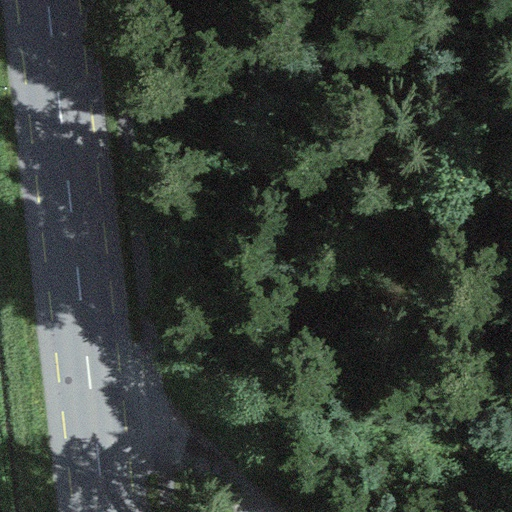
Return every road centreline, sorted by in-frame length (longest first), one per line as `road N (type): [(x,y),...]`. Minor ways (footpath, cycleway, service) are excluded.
road 1 (primary): [(51,0),(108,511)]
road 2 (track): [(460,0),(476,165),(471,511)]
road 3 (track): [(260,511),(184,460),(99,429)]
